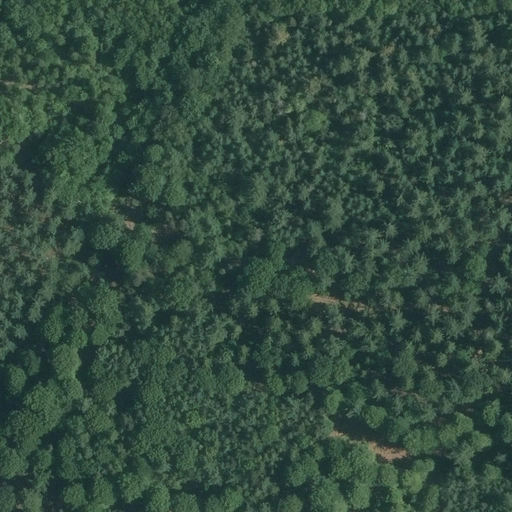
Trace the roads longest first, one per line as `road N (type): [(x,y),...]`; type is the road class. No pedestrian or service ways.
road 1 (track): [(511,317),(374,309),(270,291),(173,300),(84,262)]
road 2 (track): [(241,0),(84,262)]
road 3 (track): [(84,262),(0,404)]
